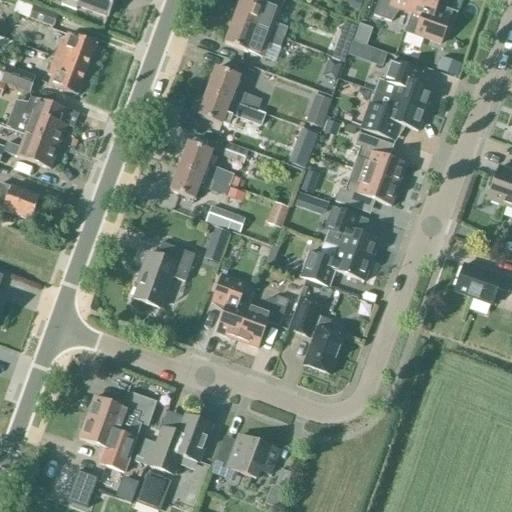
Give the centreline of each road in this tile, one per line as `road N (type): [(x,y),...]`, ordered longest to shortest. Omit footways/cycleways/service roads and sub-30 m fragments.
road 1 (residential): [(56,328),(327,416),(350,411),(365,394),(409,264),(448,194),(511,15)]
road 2 (tertiary): [(56,328),(179,0)]
road 3 (tertiary): [(0,483),(56,328)]
